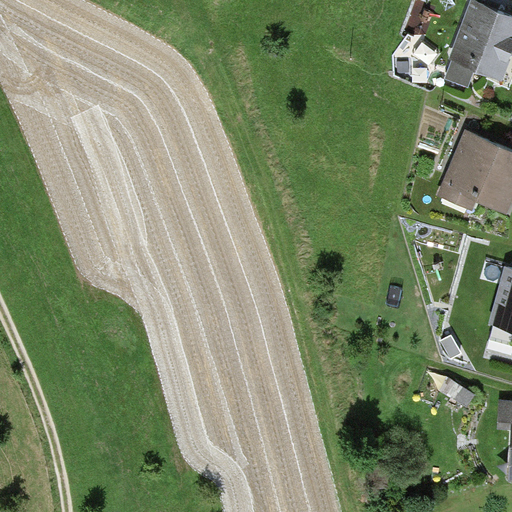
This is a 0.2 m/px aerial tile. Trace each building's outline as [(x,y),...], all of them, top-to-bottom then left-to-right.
[(511,7),(488,0),(469,0),(451,53),(476,61),(504,71),(511,47),(511,7)] [(469,81),(476,61),(451,53),(445,73),(469,81)] [(511,144),(465,127),(439,194),(473,207),(478,194),(507,206),(511,194),(511,144)] [(511,265),(505,263),(490,316),(511,322),(511,265)] [(511,418),(511,400),(503,400),(502,418),(511,418)]
